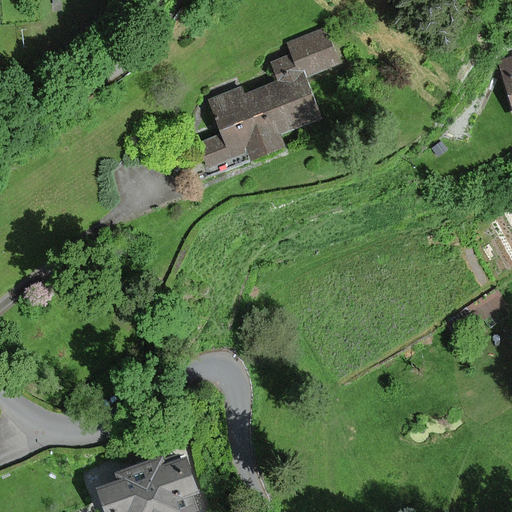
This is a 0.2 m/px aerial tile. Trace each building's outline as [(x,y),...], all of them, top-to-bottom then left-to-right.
[(338,66),(326,30),(284,44),(289,59),(270,66),(276,82),(243,94),(241,88),(213,98),(221,119),(212,122),(217,137),(201,142),(209,168),(247,155),(248,160),(281,149),(276,135),(317,121),(302,78),(338,66)] [(511,58),(499,63),(511,106),(511,58)] [(496,284),(466,302),(475,317),(505,299),(496,284)] [(125,391),(114,357),(85,367),(96,400),(125,391)] [(122,479),(101,487),(109,511),(197,511),(197,510),(201,509),(195,493),(201,491),(188,455),(167,462),(165,455),(119,471),(122,479)]
